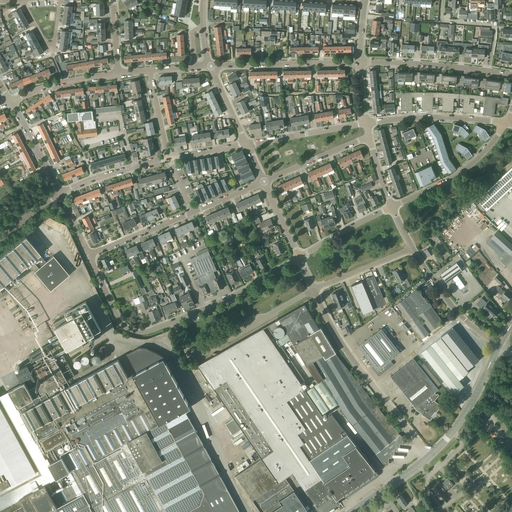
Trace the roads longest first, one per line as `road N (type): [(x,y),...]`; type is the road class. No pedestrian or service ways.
road 1 (residential): [(428,457),(344,349),(313,290)]
road 2 (residential): [(171,321),(188,360),(313,290)]
road 3 (residential): [(210,66),(359,62)]
road 4 (residential): [(390,207),(443,182),(506,122)]
road 5 (residential): [(366,123),(506,122)]
road 6 (secondary): [(428,457),(469,407),(498,345)]
road 7 (residential): [(498,345),(448,304),(411,250)]
road 8 (residential): [(171,321),(145,332),(125,328),(88,256)]
road 9 (residential): [(359,62),(487,71)]
road 10 (residential): [(246,144),(366,123)]
